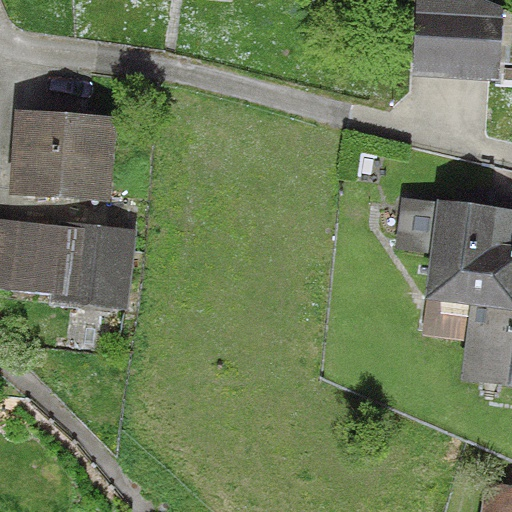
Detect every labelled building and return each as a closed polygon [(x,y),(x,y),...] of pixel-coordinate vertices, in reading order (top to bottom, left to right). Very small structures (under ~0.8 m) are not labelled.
[(494,75),(498,15),(420,9),(416,69),(494,75)] [(105,129),(24,123),(18,203),(100,209),(105,129)] [(491,218),(441,213),(431,303),(511,311),(511,258),(487,255),(491,218)] [(127,243),(0,228),(0,291),(120,305),(127,243)] [(511,317),(475,314),(468,385),(511,389),(511,317)] [(511,511),(511,498),(489,495),(486,511),(511,511)]
